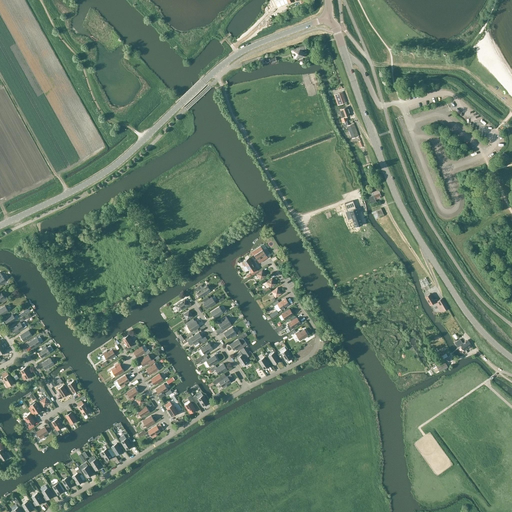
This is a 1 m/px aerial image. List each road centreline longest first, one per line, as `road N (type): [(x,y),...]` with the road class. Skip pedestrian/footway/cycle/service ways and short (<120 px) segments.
road 1 (tertiary): [(0,226),(120,161),(238,53),(327,18)]
road 2 (tertiary): [(511,358),(470,318),(406,216),(346,59)]
